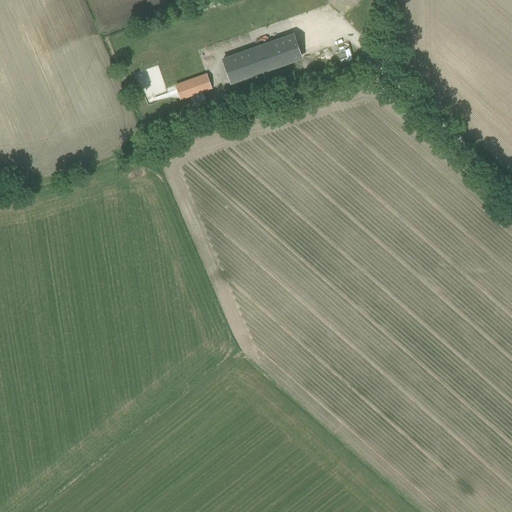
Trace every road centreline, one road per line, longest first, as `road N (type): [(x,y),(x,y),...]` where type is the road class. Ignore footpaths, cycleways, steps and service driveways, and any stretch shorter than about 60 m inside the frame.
road 1 (track): [(375,63),(0,194)]
road 2 (track): [(380,0),(378,71),(511,201)]
